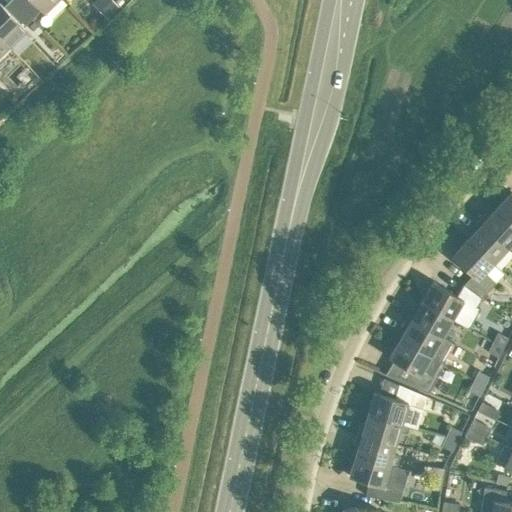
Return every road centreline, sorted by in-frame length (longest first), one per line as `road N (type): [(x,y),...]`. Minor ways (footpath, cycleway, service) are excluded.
road 1 (residential): [(511,149),(434,222),(369,318),(325,423),(301,511)]
road 2 (tertiary): [(287,227),(228,511)]
road 3 (tertiary): [(287,227),(329,122),(356,0)]
road 4 (tertiary): [(327,0),(287,227)]
